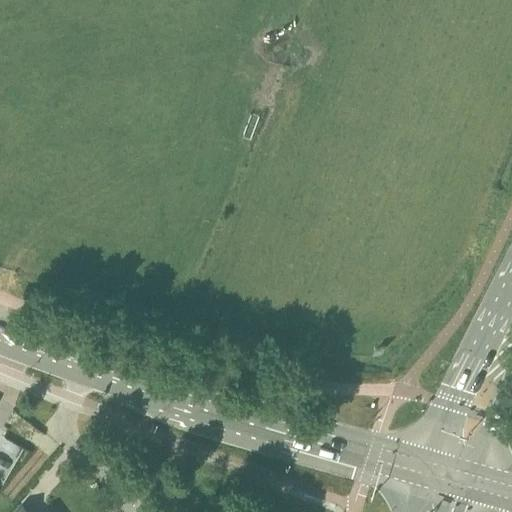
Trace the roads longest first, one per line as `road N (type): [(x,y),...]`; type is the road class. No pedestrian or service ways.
road 1 (secondary): [(86,370),(351,461),(425,476)]
road 2 (secondary): [(511,290),(450,404),(425,476)]
road 3 (residential): [(134,511),(64,427),(86,370)]
road 4 (secondary): [(468,484),(511,369)]
